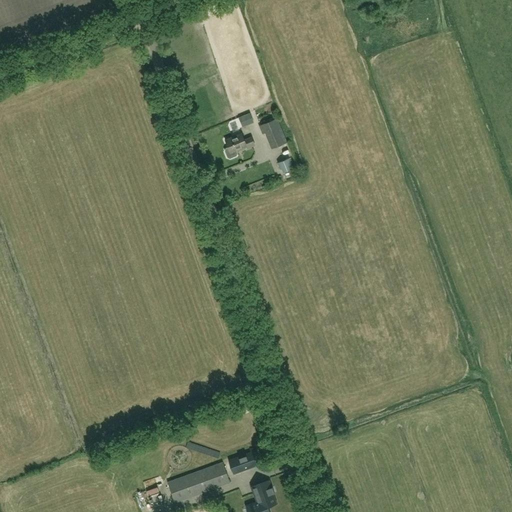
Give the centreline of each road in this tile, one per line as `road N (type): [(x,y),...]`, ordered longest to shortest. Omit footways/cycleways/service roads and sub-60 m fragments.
road 1 (unclassified): [(317,511),(135,0)]
road 2 (track): [(0,70),(175,0)]
